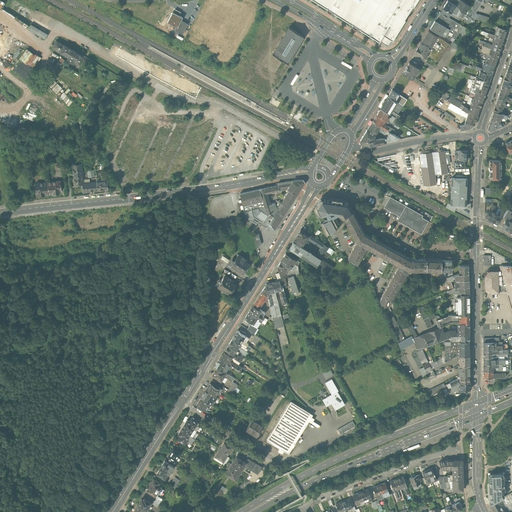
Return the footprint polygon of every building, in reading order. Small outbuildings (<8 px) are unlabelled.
[(307,0),(309,1),(310,0),(312,0),(327,9),(326,11),(335,17),(336,15),(352,25),(351,27),(361,33),(362,31),(379,42),(380,41),(388,46),(391,40),(392,41),(405,20),(404,19),(406,21),(412,12),(410,11),(412,6),(414,7),(418,0),(307,0)] [(469,0),(447,0),(447,1),(455,6),(459,8),(461,12),(465,15),(470,7),(472,8),(475,3),(469,0)] [(472,8),(471,10),(476,13),(483,0),(488,0),(492,2),(492,1),(491,0),(476,0),(476,1),(475,3),(472,8)] [(455,6),(447,1),(443,7),(451,12),(455,6)] [(459,8),(455,6),(451,12),(461,18),(473,25),(475,21),(465,15),(461,12),(459,8)] [(451,12),(443,7),(440,13),(448,18),(449,16),(451,12)] [(173,12),(172,11),(167,21),(177,27),(181,19),(182,17),(179,15),(181,11),(175,8),(173,12)] [(461,18),(451,12),(449,16),(459,21),(461,18)] [(448,18),(440,13),(430,29),(449,41),(451,38),(455,40),(459,34),(463,36),(462,37),(465,39),(469,31),(448,18)] [(489,18),(479,15),(476,20),(487,23),(489,18)] [(188,23),(181,19),(177,27),(175,30),(183,34),(188,23)] [(48,34),(32,24),(29,28),(45,38),(48,34)] [(507,31),(498,27),(495,33),(493,33),(493,32),(487,30),(486,33),(488,34),(504,39),(507,31)] [(290,28),(289,28),(288,29),(289,29),(286,33),(285,34),(283,38),(282,38),(282,39),(279,43),(279,44),(276,48),(276,49),(273,54),(272,54),(273,55),(275,56),(276,57),(276,56),(278,58),(279,58),(281,60),(282,60),(284,61),(284,62),(287,63),(287,64),(288,63),(291,58),(294,53),(294,52),(297,48),(297,47),(300,43),(300,42),(303,38),(303,37),(304,37),(303,37),(301,35),(300,35),(298,33),(297,33),(295,32),(295,31),(292,30),(289,28),(290,28)] [(437,37),(428,31),(418,48),(415,52),(416,52),(425,58),(427,55),(439,63),(450,45),(437,37)] [(504,39),(488,34),(487,36),(487,37),(493,39),(495,39),(493,43),(502,45),(504,39)] [(76,51),(65,45),(64,45),(56,41),(52,48),(69,57),(67,60),(74,64),(75,62),(79,65),(82,61),(80,60),(82,56),(75,52),(76,51)] [(502,45),(493,43),(492,46),(491,45),(485,43),(484,46),(491,49),(499,52),(502,45)] [(35,54),(35,55),(27,48),(19,58),(27,64),(28,63),(32,66),(39,57),(35,54)] [(499,52),(491,49),(490,53),(488,52),(482,50),(481,53),(497,59),(499,52)] [(497,59),(481,53),(480,56),(486,58),(488,58),(486,62),(495,65),(497,59)] [(31,68),(18,58),(11,67),(24,77),(31,68)] [(463,65),(453,61),(449,68),(460,72),(463,65)] [(419,68),(410,63),(409,62),(409,63),(407,66),(406,67),(405,69),(404,70),(402,73),(402,74),(410,79),(411,78),(413,74),(416,76),(417,74),(418,74),(417,73),(417,74),(416,73),(419,69),(419,68)] [(486,62),(485,62),(485,64),(483,63),(482,67),(484,67),(483,69),(477,67),(476,69),(480,71),(491,75),(495,65),(486,62)] [(159,63),(152,78),(172,86),(173,85),(193,94),(197,84),(183,78),(185,75),(159,63)] [(491,75),(480,71),(478,78),(489,82),(491,75)] [(510,79),(505,77),(502,85),(511,88),(511,83),(510,81),(509,81),(510,79)] [(478,78),(476,78),(474,81),(469,79),(468,83),(476,86),(486,89),(489,82),(478,78)] [(511,88),(502,85),(500,91),(507,94),(508,91),(509,91),(511,91),(511,88)] [(486,89),(476,86),(475,89),(471,88),(470,91),(474,92),(475,92),(473,98),(482,101),(486,89)] [(388,96),(403,105),(407,100),(392,90),(388,96)] [(500,91),(499,92),(498,97),(505,100),(506,99),(509,100),(509,98),(510,97),(508,97),(506,97),(507,94),(500,91)] [(440,97),(435,95),(429,104),(434,107),(440,97)] [(461,104),(449,97),(448,100),(447,99),(447,98),(443,95),(441,98),(450,103),(461,110),(463,106),(461,105),(461,104)] [(403,105),(388,96),(380,108),(388,113),(398,119),(400,116),(397,114),(403,105)] [(505,100),(498,97),(495,105),(502,108),(503,106),(504,104),(504,102),(508,103),(508,102),(509,100),(506,99),(505,100)] [(482,101),(473,98),(473,99),(472,98),(471,101),(472,102),(471,105),(480,108),(482,101)] [(461,110),(450,103),(447,108),(452,111),(451,113),(456,116),(457,114),(466,119),(468,113),(461,110)] [(480,108),(471,105),(469,111),(468,111),(468,110),(467,109),(466,108),(463,106),(461,110),(468,113),(477,116),(480,108)] [(502,108),(495,105),(493,111),(504,115),(505,112),(501,110),(502,108)] [(388,113),(380,108),(376,114),(385,120),(386,121),(389,117),(386,116),(388,113)] [(504,115),(493,111),(491,118),(499,120),(500,116),(506,118),(507,116),(506,115),(504,115)] [(454,118),(445,112),(443,114),(453,121),(454,118)] [(466,119),(464,125),(460,126),(460,130),(469,129),(474,125),(477,116),(468,113),(466,119)] [(385,120),(376,114),(373,119),(372,121),(387,130),(389,132),(393,134),(395,131),(383,124),(385,120)] [(499,120),(491,118),(487,129),(490,132),(507,124),(506,120),(506,118),(500,116),(499,120)] [(382,128),(372,121),(366,130),(375,135),(376,133),(378,130),(380,131),(382,128)] [(375,135),(366,130),(360,140),(361,143),(370,146),(385,143),(385,140),(386,138),(374,140),(372,139),(375,135)] [(393,134),(389,132),(386,137),(386,138),(385,140),(385,143),(393,141),(393,140),(395,141),(396,140),(397,140),(398,137),(393,134)] [(468,150),(458,150),(458,154),(456,154),(456,163),(463,163),(463,160),(467,160),(467,159),(468,159),(468,157),(467,156),(467,154),(468,154),(468,151),(467,151),(468,150)] [(444,151),(418,154),(422,187),(435,185),(434,175),(447,174),(446,164),(444,151)] [(499,161),(490,160),(490,168),(489,168),(489,171),(490,171),(489,179),(499,179),(499,176),(501,176),(501,171),(500,171),(500,169),(501,169),(501,164),(499,164),(499,161)] [(83,176),(74,177),(75,185),(79,185),(78,184),(81,184),(83,184),(82,183),(82,180),(83,180),(83,176)] [(456,178),(451,178),(451,191),(449,191),(449,194),(451,194),(450,205),(458,205),(458,208),(466,208),(467,177),(456,176),(456,178)] [(105,179),(97,180),(97,181),(98,190),(108,189),(107,181),(105,181),(105,179)] [(259,189),(239,194),(242,206),(258,202),(259,209),(270,204),(267,193),(279,191),(279,190),(287,189),(287,188),(288,189),(287,189),(289,190),(282,203),(269,223),(266,228),(269,230),(270,230),(271,230),(273,230),(274,230),(275,229),(303,184),(304,183),(301,179),(295,180),(293,181),(278,183),(278,185),(259,189)] [(60,180),(52,181),(53,193),(57,193),(58,193),(59,193),(60,192),(60,191),(59,190),(58,188),(61,188),(60,180)] [(52,181),(35,183),(37,193),(38,193),(39,196),(41,196),(41,195),(53,193),(52,181)] [(90,182),(82,183),(83,184),(81,184),(81,188),(83,188),(83,192),(87,192),(91,191),(90,182)] [(321,196),(320,198),(317,203),(313,209),(323,228),(326,235),(338,222),(335,215),(332,216),(331,214),(329,215),(328,213),(331,211),(342,213),(341,215),(342,217),(343,216),(353,211),(348,202),(345,202),(345,201),(345,200),(344,200),(322,196),(321,196)] [(421,215),(390,197),(385,207),(400,215),(399,217),(400,218),(401,217),(410,222),(408,225),(420,232),(427,221),(420,217),(421,215)] [(258,202),(242,206),(244,213),(247,219),(256,224),(257,222),(266,228),(269,223),(282,203),(280,202),(280,201),(279,200),(278,201),(276,200),(275,202),(270,204),(259,209),(258,202)] [(490,210),(489,210),(485,217),(488,219),(491,220),(495,213),(493,212),(490,210)] [(365,234),(353,211),(343,216),(356,240),(357,241),(366,246),(370,248),(375,239),(366,234),(365,234)] [(498,215),(495,213),(491,220),(493,222),(498,224),(501,217),(498,215)] [(506,219),(502,227),(505,228),(508,230),(511,223),(511,222),(510,221),(507,220),(506,219)] [(310,235),(301,230),(293,242),(301,247),(305,241),(306,242),(308,239),(310,235)] [(321,247),(315,256),(301,247),(293,242),(289,248),(299,254),(316,265),(317,264),(322,266),(323,264),(321,263),(322,260),(321,259),(328,247),(310,235),(308,239),(321,247)] [(411,259),(375,239),(370,248),(399,265),(408,270),(413,270),(413,259),(411,259)] [(357,241),(348,258),(357,263),(366,246),(357,241)] [(296,259),(285,253),(280,261),(288,266),(291,268),(296,259)] [(246,260),(238,255),(235,260),(233,258),(229,264),(243,274),(246,269),(249,264),(245,262),(246,260)] [(227,263),(221,259),(218,264),(224,268),(227,263)] [(426,259),(413,259),(413,270),(426,270),(426,259)] [(441,260),(426,259),(426,270),(441,270),(441,260)] [(452,260),(441,260),(441,270),(452,271),(452,260)] [(288,266),(280,261),(277,267),(280,269),(279,271),(283,274),(288,266)] [(224,268),(218,264),(214,269),(221,273),(224,268)] [(399,265),(379,300),(380,300),(388,305),(408,270),(399,265)] [(468,265),(459,265),(459,270),(458,270),(455,271),(456,275),(459,274),(468,273),(468,265)] [(511,266),(503,266),(503,270),(498,270),(498,292),(507,292),(511,310),(511,266)] [(498,292),(498,270),(488,270),(485,273),(485,289),(488,292),(498,292)] [(468,273),(459,274),(459,287),(468,286),(468,273)] [(456,275),(447,277),(448,282),(447,282),(450,289),(454,288),(456,287),(459,287),(459,274),(456,275)] [(293,275),(288,277),(293,292),(298,290),(293,275)] [(225,276),(222,280),(220,279),(216,285),(230,295),(233,290),(236,285),(232,283),(233,281),(225,276)] [(277,282),(273,283),(275,291),(279,290),(283,305),(287,303),(284,291),(282,291),(280,281),(278,282),(277,279),(276,280),(277,282)] [(273,283),(266,284),(267,286),(269,293),(275,291),(273,283)] [(275,291),(269,293),(267,286),(265,287),(262,292),(267,295),(268,300),(272,316),(278,315),(280,321),(282,320),(275,291)] [(267,295),(262,292),(255,302),(260,306),(263,301),(268,300),(267,295)] [(468,293),(460,293),(460,297),(451,297),(451,301),(453,301),(469,300),(468,293)] [(389,309),(388,305),(380,300),(379,301),(400,341),(404,339),(389,309)] [(264,312),(253,305),(249,311),(257,316),(259,313),(262,315),(264,312)] [(427,315),(422,306),(418,309),(427,328),(432,325),(429,320),(427,315)] [(257,316),(249,311),(245,318),(253,323),(256,319),(258,320),(258,321),(261,322),(261,323),(263,320),(261,319),(257,316)] [(413,323),(409,314),(404,316),(409,325),(407,326),(411,335),(413,338),(417,336),(411,324),(413,323)] [(453,315),(452,315),(452,319),(459,319),(459,323),(469,322),(469,314),(453,315)] [(459,323),(458,323),(458,330),(459,330),(459,332),(457,332),(455,330),(450,330),(450,334),(469,334),(469,322),(459,323)] [(257,328),(250,324),(247,329),(254,333),(257,328)] [(438,327),(428,331),(433,343),(447,337),(450,336),(450,334),(450,330),(441,335),(438,327)] [(241,333),(237,330),(232,339),(240,344),(241,345),(244,341),(242,340),(245,335),(244,335),(245,333),(242,331),(241,333)] [(417,336),(413,338),(417,349),(433,343),(428,331),(417,336)] [(261,338),(255,334),(254,337),(253,340),(252,343),(257,346),(261,338)] [(400,341),(398,342),(401,349),(407,346),(406,344),(410,341),(409,339),(408,337),(404,339),(400,341)] [(240,344),(232,339),(228,345),(236,350),(240,344)] [(459,355),(459,341),(450,341),(445,341),(445,356),(431,362),(433,367),(459,355)] [(469,354),(469,341),(460,341),(459,341),(459,355),(460,354),(469,354)] [(236,350),(228,345),(224,351),(232,356),(234,353),(236,350)] [(431,368),(422,349),(416,351),(425,371),(431,368)] [(232,356),(224,351),(221,356),(221,355),(220,357),(228,362),(230,359),(232,356)] [(243,357),(236,353),(235,354),(234,353),(232,356),(240,361),(243,357)] [(228,362),(220,357),(215,365),(217,367),(225,372),(230,364),(228,362)] [(242,367),(236,362),(232,360),(231,360),(230,359),(228,362),(230,364),(240,370),(242,367)] [(225,372),(217,367),(212,375),(221,381),(224,376),(226,377),(231,381),(234,377),(228,374),(228,373),(225,372)] [(330,367),(322,372),(326,378),(334,373),(330,367)] [(431,368),(425,371),(429,379),(434,376),(431,368)] [(469,375),(460,375),(459,378),(445,384),(447,388),(459,382),(469,382),(469,375)] [(338,390),(331,379),(325,383),(331,394),(322,399),(326,406),(331,403),(335,410),(344,404),(337,391),(338,390)] [(238,384),(233,382),(228,389),(233,392),(238,384)] [(469,382),(459,382),(447,388),(449,392),(456,389),(456,387),(459,386),(460,386),(461,392),(469,391),(469,382)] [(214,386),(210,383),(206,390),(216,396),(221,388),(215,385),(214,386)] [(444,383),(426,391),(428,397),(446,388),(444,383)] [(216,396),(206,390),(201,398),(210,404),(211,405),(214,401),(213,400),(216,396)] [(268,394),(258,410),(263,414),(270,403),(271,404),(277,393),(274,391),(268,394)] [(210,404),(201,398),(196,405),(206,411),(210,404)] [(291,401),(266,440),(288,454),(313,415),(291,401)] [(192,417),(191,417),(189,421),(187,420),(184,424),(193,429),(195,426),(196,426),(197,426),(198,426),(198,425),(199,424),(199,423),(198,422),(194,419),(194,418),(194,417),(193,417),(192,417)] [(263,425),(252,419),(248,426),(246,429),(257,436),(263,425)] [(352,421),(337,430),(340,435),(355,426),(352,421)] [(193,429),(184,424),(180,430),(189,436),(193,429)] [(189,436),(180,430),(178,434),(180,436),(177,440),(177,441),(178,441),(178,442),(179,442),(180,441),(184,444),(185,444),(186,444),(187,443),(188,442),(187,441),(187,440),(186,439),(189,436)] [(232,448),(224,443),(215,457),(223,462),(227,456),(232,448)] [(177,450),(173,448),(168,456),(176,461),(180,454),(176,451),(177,450)] [(261,467),(248,459),(246,462),(236,456),(226,473),(235,479),(244,465),(257,473),(261,467)] [(452,460),(444,460),(439,462),(441,469),(445,468),(452,468),(452,460)] [(460,460),(452,460),(452,468),(452,475),(453,479),(463,479),(462,462),(460,460)] [(174,467),(165,461),(161,467),(160,467),(160,468),(159,468),(159,469),(159,470),(157,473),(165,478),(170,470),(172,471),(174,467)] [(432,468),(427,470),(432,482),(436,480),(435,475),(432,468)] [(427,470),(422,472),(425,479),(427,483),(432,482),(427,470)] [(503,474),(488,475),(489,485),(490,485),(490,489),(489,489),(490,500),(502,493),(504,492),(503,474)] [(415,475),(411,476),(412,477),(410,478),(413,487),(421,484),(420,480),(421,480),(420,476),(418,477),(418,475),(415,476),(415,475)] [(448,476),(444,477),(438,478),(439,480),(440,485),(445,482),(451,480),(453,479),(452,475),(448,475),(448,476)] [(403,476),(397,479),(400,489),(404,487),(404,489),(407,487),(406,484),(407,484),(405,478),(404,478),(403,476)] [(174,477),(169,485),(175,488),(180,480),(174,477)] [(159,482),(154,479),(148,487),(147,487),(146,488),(146,489),(146,490),(146,491),(147,491),(148,491),(149,491),(155,495),(157,492),(159,492),(160,490),(159,489),(161,486),(158,484),(159,482)] [(397,479),(390,481),(391,484),(390,485),(391,489),(393,489),(394,492),(398,491),(397,490),(400,489),(397,479)] [(463,479),(453,479),(451,480),(452,491),(463,490),(463,479)] [(385,483),(379,485),(382,494),(388,491),(385,483)] [(382,494),(379,485),(373,488),(376,496),(382,494)] [(368,490),(360,492),(363,501),(368,499),(369,502),(372,501),(368,490)] [(360,492),(353,495),(357,507),(360,506),(359,503),(363,501),(360,492)] [(490,500),(490,505),(501,499),(504,497),(502,493),(490,500)] [(510,505),(511,503),(511,496),(510,493),(504,497),(501,499),(504,505),(505,504),(507,507),(510,505)] [(152,502),(144,497),(143,499),(142,498),(138,504),(147,510),(152,502)] [(501,499),(490,505),(493,511),(497,511),(507,507),(505,504),(504,505),(501,499)] [(349,500),(342,502),(345,511),(352,508),(349,500)] [(454,511),(452,505),(450,501),(448,502),(450,506),(445,508),(446,511),(454,511)] [(342,502),(336,505),(338,511),(341,511),(345,511),(342,502)] [(459,502),(452,505),(454,511),(457,511),(462,510),(459,502)]
